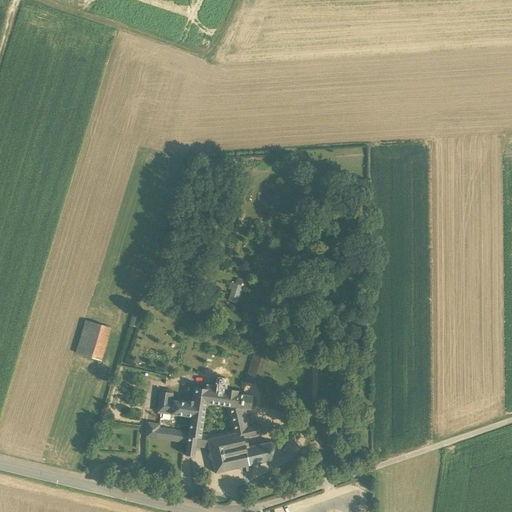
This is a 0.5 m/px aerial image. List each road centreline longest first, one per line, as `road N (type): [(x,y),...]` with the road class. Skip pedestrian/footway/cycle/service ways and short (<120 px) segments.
road 1 (track): [(250,511),(511,421)]
road 2 (track): [(234,0),(206,59),(37,0)]
road 3 (residential): [(188,511),(0,467)]
